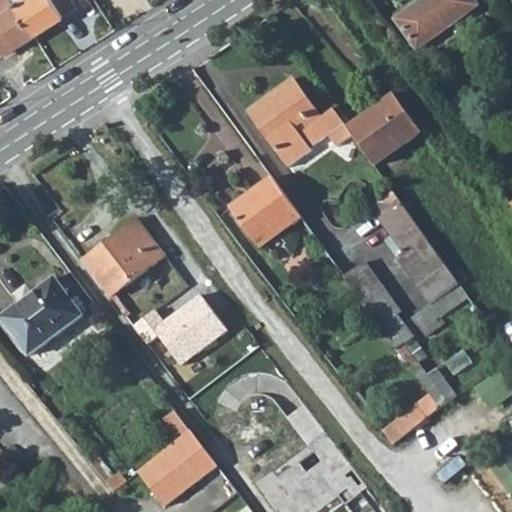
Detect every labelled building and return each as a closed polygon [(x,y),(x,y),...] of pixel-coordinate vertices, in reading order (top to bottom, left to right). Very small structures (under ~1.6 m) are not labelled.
[(0,0),(0,13),(15,4),(12,0),(0,0)] [(56,20),(64,15),(78,7),(73,0),(12,0),(15,4),(34,34),(56,20)] [(480,5),(476,0),(422,0),(396,19),(418,49),(480,5)] [(0,55),(34,34),(15,4),(0,13),(0,55)] [(319,141),(345,124),(333,108),(322,116),(295,78),(249,111),(290,166),(312,150),(302,136),(311,129),(319,141)] [(395,93),(347,127),(374,166),(423,131),(395,93)] [(261,249),(302,218),(273,178),(230,208),(261,249)] [(431,306),(460,284),(395,192),(372,209),(405,254),(398,260),(431,306)] [(167,258),(139,221),(85,261),(113,298),(167,258)] [(367,265),(348,280),(370,310),(394,343),(400,339),(409,332),(385,299),(390,295),(367,265)] [(85,316),(56,277),(2,317),(31,355),(85,316)] [(440,319),(470,297),(460,284),(431,306),(412,321),(425,339),(445,325),(440,319)] [(229,330),(201,292),(164,321),(155,310),(134,326),(148,345),(160,336),(183,367),(229,330)] [(484,338),(486,340),(496,333),(494,331),(484,338)] [(415,340),(409,332),(400,339),(406,347),(415,340)] [(486,340),(503,365),(511,359),(511,350),(497,332),(496,333),(486,340)] [(400,339),(394,343),(400,351),(406,347),(400,339)] [(446,365),(447,367),(465,354),(463,352),(446,365)] [(472,365),(465,354),(447,367),(454,377),(472,365)] [(438,369),(422,381),(423,382),(439,372),(438,369)] [(457,396),(439,372),(423,382),(431,392),(442,408),(457,396)] [(431,392),(383,429),(395,443),(442,408),(431,392)] [(183,440),(194,431),(179,411),(167,420),(183,440)] [(165,506),(220,466),(194,431),(183,440),(140,472),(165,506)] [(511,445),(508,441),(486,458),(511,492),(511,445)] [(483,486),(459,456),(436,475),(460,504),(483,486)] [(122,473),(108,481),(115,490),(127,482),(122,473)] [(465,508),(468,511),(508,511),(489,488),(465,508)]
